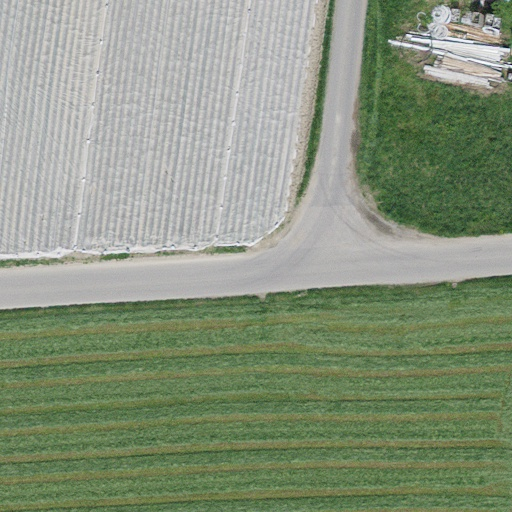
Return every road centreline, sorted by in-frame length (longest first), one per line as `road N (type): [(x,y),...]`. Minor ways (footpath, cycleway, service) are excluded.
road 1 (unclassified): [(511,257),(0,290)]
road 2 (track): [(319,269),(353,0)]
